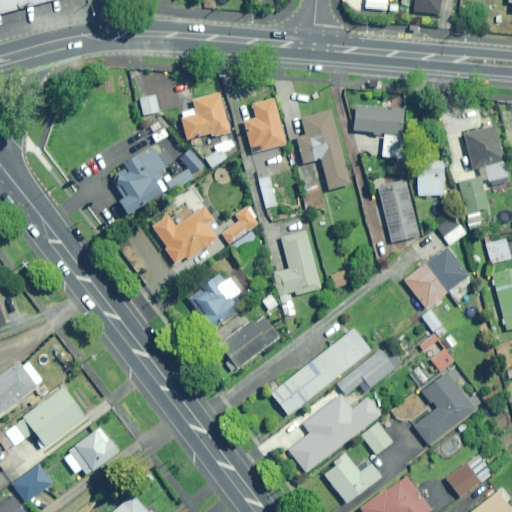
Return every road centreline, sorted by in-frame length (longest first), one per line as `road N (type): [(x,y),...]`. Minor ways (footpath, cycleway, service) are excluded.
road 1 (secondary): [(260,511),(15,183)]
road 2 (secondary): [(314,45),(100,35)]
road 3 (secondary): [(511,64),(314,45)]
road 4 (secondary): [(49,42),(22,108),(15,183)]
